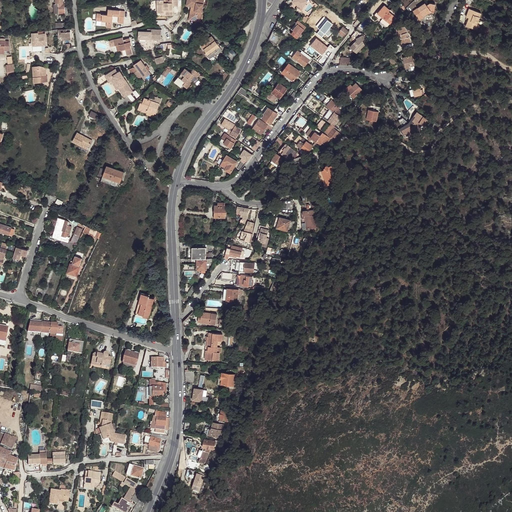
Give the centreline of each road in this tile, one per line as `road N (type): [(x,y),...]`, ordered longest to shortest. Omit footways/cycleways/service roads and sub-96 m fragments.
road 1 (track): [(239,200),(277,168),(358,135),(424,152),(478,103),(511,101)]
road 2 (residential): [(169,457),(87,460),(49,475),(21,475),(18,511)]
road 3 (residential): [(176,352),(17,299)]
road 4 (residential): [(222,188),(321,75)]
road 5 (residential): [(165,125),(129,142),(79,49)]
road 6 (secondary): [(176,181),(175,322)]
